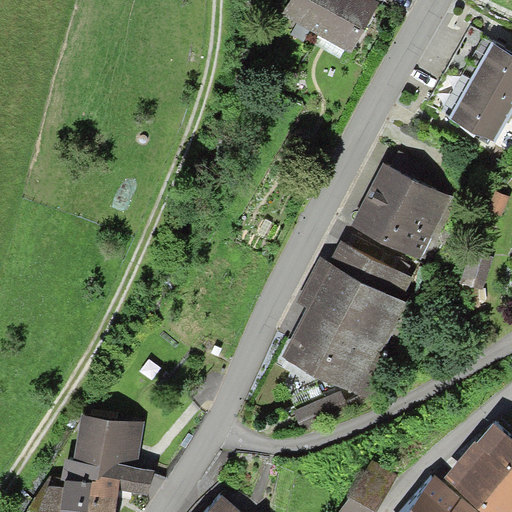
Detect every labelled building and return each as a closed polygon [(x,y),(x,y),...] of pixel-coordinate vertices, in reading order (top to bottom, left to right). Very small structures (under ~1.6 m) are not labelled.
[(290,0),(282,14),(297,22),(310,30),(351,53),(380,2),(375,0),(290,0)] [(303,42),(310,30),(297,22),(290,34),(303,42)] [(511,52),(483,37),(462,75),(511,102),(511,52)] [(495,143),(511,112),(511,102),(462,75),(441,112),(495,143)] [(383,163),(351,225),(420,260),(452,198),(383,163)] [(496,191),(487,209),(501,216),(509,197),(496,191)] [(330,261),(402,299),(413,277),(341,240),(330,261)] [(470,249),(460,283),(483,290),(493,256),(470,249)] [(307,307),(282,355),(367,399),(415,305),(402,299),(330,261),(320,257),(297,302),(307,307)] [(222,348),(215,345),(211,352),(218,356),(222,348)] [(161,368),(149,359),(140,370),(152,379),(161,368)] [(350,410),(341,390),(293,411),(302,431),(350,410)] [(145,422),(81,415),(73,460),(65,458),(61,478),(50,476),(26,511),(115,511),(119,490),(149,495),(154,470),(137,467),(145,422)] [(475,440),(441,480),(462,497),(480,511),(511,511),(511,437),(494,423),(478,443),(475,440)] [(374,511),(397,476),(371,459),(336,511),(374,511)] [(441,480),(435,475),(404,511),(449,511),(462,497),(441,480)] [(241,511),(223,495),(207,511),(241,511)] [(480,511),(462,497),(449,511),(480,511)]
